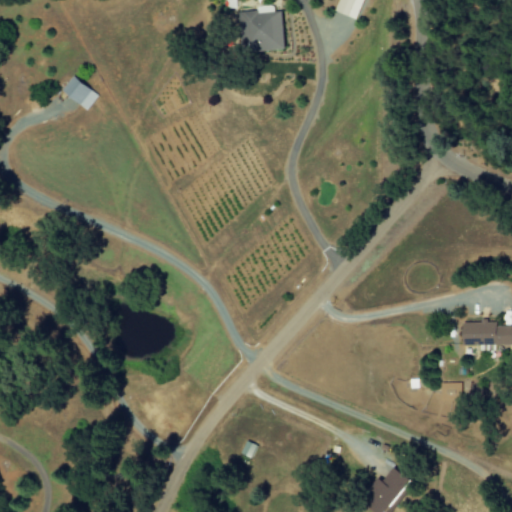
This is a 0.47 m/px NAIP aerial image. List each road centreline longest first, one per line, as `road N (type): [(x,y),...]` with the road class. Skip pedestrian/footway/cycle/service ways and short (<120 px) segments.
road 1 (residential): [(159,511),(207,423),(443,156)]
road 2 (residential): [(511,187),(443,156),(421,128),(416,0)]
